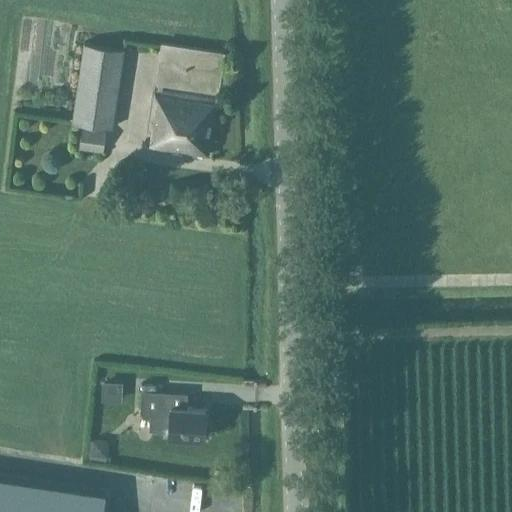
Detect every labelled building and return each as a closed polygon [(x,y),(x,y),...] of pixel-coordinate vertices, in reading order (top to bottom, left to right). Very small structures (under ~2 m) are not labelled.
[(73,122),(112,128),(124,48),(85,42),(73,122)] [(156,80),(158,80),(157,87),(155,87),(149,127),(152,127),(150,145),(207,153),(216,95),(162,87),(163,81),(216,89),(222,52),(161,43),(156,80)] [(80,147),(103,151),(106,132),(83,129),(80,147)] [(143,390),(141,412),(151,413),(150,428),(170,430),(170,435),(204,438),(205,433),(207,433),(207,424),(205,424),(207,408),(172,405),(171,413),(164,413),(166,392),(143,390)] [(0,476),(0,511),(102,511),(106,493),(0,476)]
